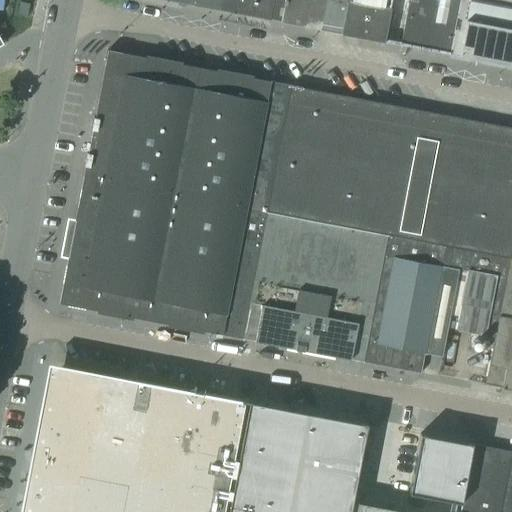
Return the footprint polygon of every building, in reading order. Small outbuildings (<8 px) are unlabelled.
[(161,0),(281,23),(282,19),(284,0),(161,0)] [(330,31),(331,32),(336,0),(284,0),(282,19),(319,26),(318,30),(320,30),(320,29),(329,31),(329,32),(330,32),(330,31)] [(384,41),(386,42),(392,8),(390,8),(391,0),(336,0),(331,32),(340,33),(340,35),(341,35),(341,34),(382,42),(383,42),(384,41)] [(398,45),(450,55),(460,0),(391,0),(390,8),(392,8),(386,42),(399,44),(398,45)] [(511,0),(460,0),(450,55),(511,67),(511,0)] [(26,16),(29,4),(20,3),(17,14),(26,16)] [(220,335),(362,363),(388,235),(336,225),(360,100),(301,89),(301,88),(269,82),(251,79),(250,80),(234,77),(234,75),(233,75),(232,77),(216,73),(216,72),(196,68),(180,65),(180,66),(163,63),(163,62),(162,62),(162,63),(145,60),(146,58),(107,51),(59,304),(221,335),(220,335)] [(442,116),(360,100),(336,225),(388,235),(509,258),(511,242),(511,129),(461,120),(460,123),(441,119),(442,116)] [(494,338),(509,259),(509,258),(388,235),(362,363),(420,373),(423,354),(440,357),(457,270),(466,271),(455,330),(494,338)] [(511,259),(509,259),(494,338),(484,385),(502,388),(502,389),(503,389),(503,388),(511,389),(511,259)] [(44,428),(37,463),(33,463),(23,511),(222,511),(244,401),(135,380),(133,388),(132,388),(55,374),(45,428),(44,428)] [(358,426),(249,405),(250,402),(248,402),(237,460),(233,477),(231,491),(230,499),(227,511),(349,511),(351,502),(366,424),(358,423),(358,426)] [(464,446),(424,438),(425,435),(418,434),(408,493),(461,503),(462,495),(472,444),(464,443),(464,446)] [(499,511),(511,452),(472,444),(462,495),(461,503),(458,511),(499,511)] [(511,511),(511,452),(499,511),(511,511)] [(349,511),(404,511),(351,502),(349,511)]
